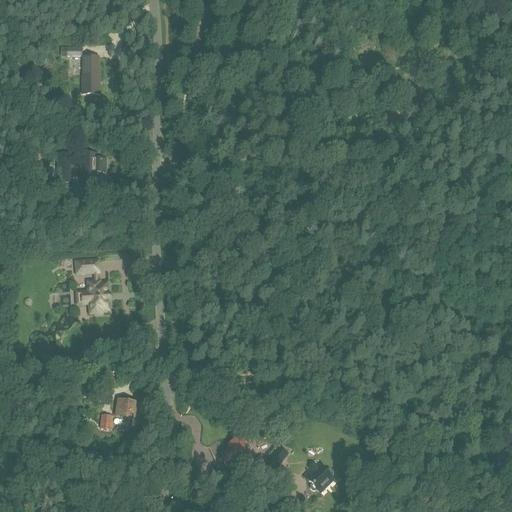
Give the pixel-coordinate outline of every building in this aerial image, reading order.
[(67,57),(82,57),(82,49),(63,49),(63,53),(67,53),(67,57)] [(99,95),(99,88),(99,70),(98,70),(98,58),(83,58),(83,77),(82,77),(82,95),(99,95)] [(62,173),(68,173),(68,167),(82,167),(82,182),(96,182),(97,172),(106,173),(106,160),(97,160),(97,157),(62,156),(62,173)] [(60,196),(53,209),(58,213),(66,199),(60,196)] [(76,263),(77,274),(99,273),(98,262),(76,263)] [(108,311),(108,301),(109,301),(110,300),(110,299),(111,298),(111,297),(111,296),(110,295),(109,294),(108,294),(107,294),(107,284),(99,284),(99,282),(88,283),(88,293),(75,293),(76,305),(89,304),(89,314),(101,314),(101,311),(108,311)] [(135,418),(138,404),(118,401),(116,415),(135,418)] [(110,429),(112,417),(102,416),(100,428),(110,429)] [(120,445),(124,430),(113,427),(109,443),(120,445)] [(240,457),(247,454),(241,440),(228,445),(230,449),(221,454),(222,457),(221,457),(223,461),(224,460),(226,463),(234,459),(237,464),(242,462),(240,457)] [(278,447),(263,465),(271,472),(286,454),(278,447)] [(333,476),(333,473),(330,470),(327,470),(325,471),(318,464),(315,466),(313,464),(310,468),(312,470),(304,477),(312,485),(311,486),(310,490),(313,492),(316,492),(317,490),(320,494),(334,481),(331,478),(333,476)] [(327,493),(323,498),(331,506),(343,493),(332,483),(325,491),(327,493)]
